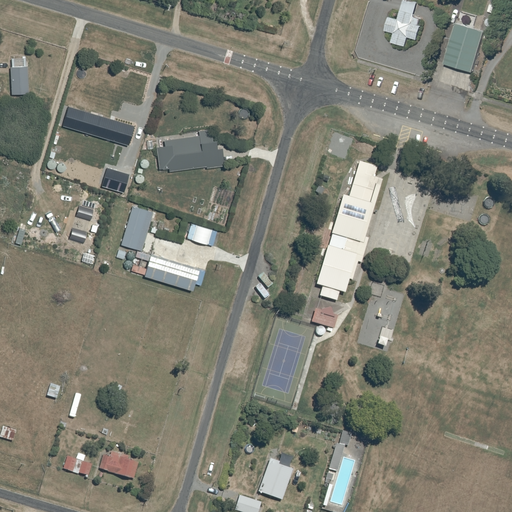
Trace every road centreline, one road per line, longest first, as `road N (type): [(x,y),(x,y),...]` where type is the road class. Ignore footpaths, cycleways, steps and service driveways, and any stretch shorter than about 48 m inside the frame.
road 1 (residential): [(303,80),(182,511)]
road 2 (unclassified): [(41,0),(303,80)]
road 3 (unclassified): [(511,141),(309,81)]
